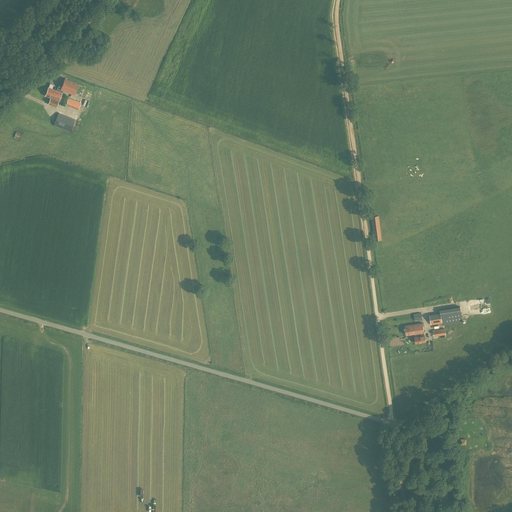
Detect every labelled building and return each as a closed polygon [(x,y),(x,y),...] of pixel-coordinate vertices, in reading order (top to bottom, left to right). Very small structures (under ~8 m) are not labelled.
[(65,78),(61,89),(63,90),(74,94),(79,84),(65,78)] [(48,87),(45,96),(51,98),(50,103),(49,104),(56,107),(63,90),(61,89),(57,88),(56,90),(48,87)] [(66,105),(78,109),(81,102),(69,97),(66,105)] [(75,120),(58,113),(54,125),(70,132),(75,120)] [(381,240),(378,216),(371,217),(374,241),(381,240)] [(460,306),(440,309),(441,313),(429,315),(431,325),(442,323),(442,325),(462,322),(460,306)] [(405,326),(407,335),(414,334),(424,332),(423,323),(405,326)] [(424,332),(414,334),(415,337),(416,343),(425,341),(425,335),(424,332)]
